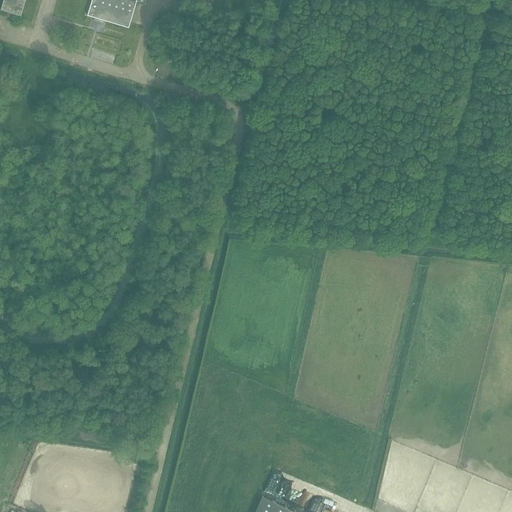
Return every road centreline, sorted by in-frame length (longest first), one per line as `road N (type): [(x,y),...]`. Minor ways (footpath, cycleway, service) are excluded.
road 1 (unclassified): [(147,511),(240,131),(234,113),(137,83)]
road 2 (unknown): [(37,49),(137,83),(161,0)]
